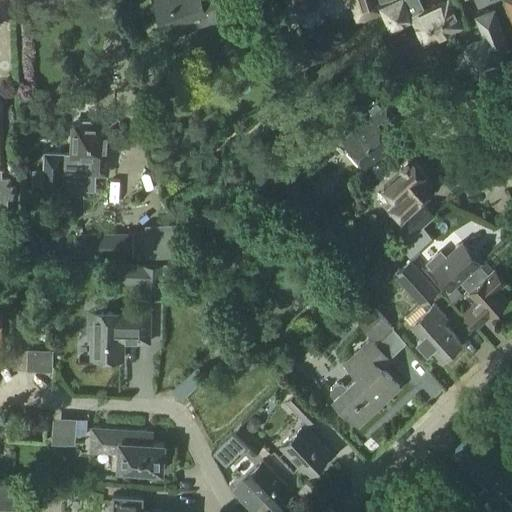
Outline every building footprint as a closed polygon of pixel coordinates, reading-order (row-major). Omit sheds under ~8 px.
[(152,0),(164,34),(196,23),(197,27),(224,18),(217,0),(152,0)] [(290,0),(293,7),(295,6),(296,9),(317,3),(315,0),(290,0)] [(375,0),(344,0),(345,2),(350,1),(356,20),(380,13),(375,0)] [(418,0),(397,0),(381,7),(390,29),(415,18),(418,25),(416,29),(420,39),(425,40),(435,36),(440,37),(444,35),(447,30),(457,26),(447,3),(424,13),(418,0)] [(468,45),(465,50),(473,71),(479,74),(500,66),(502,61),(498,50),(506,48),(493,11),(488,13),(486,8),(474,12),(483,36),(481,40),(468,45)] [(159,55),(139,55),(139,87),(158,87),(159,55)] [(366,118),(341,139),(349,148),(345,151),(356,163),(359,160),(367,168),(384,153),(379,147),(391,136),(382,126),(394,115),(379,99),(362,114),(366,118)] [(44,153),(42,188),(60,189),(60,187),(92,189),(93,172),(105,173),(107,125),(89,124),(89,120),(76,120),(76,123),(72,123),(71,154),(44,153)] [(285,123),(272,134),(284,146),(286,144),(290,140),(296,134),(285,123)] [(308,124),(302,129),(313,141),(319,135),(308,124)] [(302,129),(296,134),(307,146),(313,141),(302,129)] [(296,134),(290,140),(301,151),(307,146),(296,134)] [(320,137),(308,148),(317,157),(329,146),(320,137)] [(290,140),(286,144),(296,156),(301,151),(290,140)] [(400,171),(382,187),(394,200),(388,205),(398,216),(407,208),(412,214),(396,228),(406,239),(409,236),(433,215),(423,204),(419,207),(415,203),(431,188),(420,176),(424,173),(413,160),(412,161),(406,160),(399,166),(400,171)] [(270,203),(256,217),(279,242),(294,228),(270,203)] [(323,250),(337,238),(327,226),(313,238),(323,250)] [(91,231),(90,254),(130,255),(131,231),(91,231)] [(406,239),(399,245),(408,256),(419,246),(409,236),(406,239)] [(439,250),(426,262),(441,279),(438,282),(447,292),(453,286),(458,281),(467,273),(475,266),(479,263),(477,260),(480,258),(472,250),(470,252),(460,242),(444,256),(439,250)] [(411,259),(393,275),(420,307),(438,292),(411,259)] [(322,260),(308,273),(330,296),(345,283),(322,260)] [(467,273),(458,281),(475,301),(462,313),(475,328),(489,316),(506,301),(496,289),(504,282),(492,269),(486,275),(479,267),(477,269),(475,266),(467,273)] [(447,292),(443,295),(450,302),(460,293),(453,286),(447,292)] [(368,304),(354,318),(376,340),(390,327),(368,304)] [(411,323),(422,335),(415,340),(426,351),(432,346),(439,354),(437,355),(442,360),(456,348),(455,346),(459,342),(440,321),(444,317),(432,304),(411,323)] [(88,313),(87,339),(91,339),(90,358),(122,359),(123,342),(149,343),(149,313),(131,312),(131,314),(88,313)] [(335,384),(329,390),(329,395),(332,399),(357,425),(398,387),(380,367),(388,359),(370,339),(344,364),(356,377),(345,387),(341,383),(335,384)] [(228,362),(240,376),(257,360),(244,347),(228,362)] [(27,350),(27,370),(50,371),(51,351),(27,350)] [(178,365),(163,380),(182,400),(198,385),(178,365)] [(296,390),(285,401),(305,423),(317,412),(296,390)] [(245,422),(246,427),(251,429),(256,427),(259,420),(258,415),(253,413),(248,415),(245,422)] [(51,417),(49,441),(73,443),(73,434),(84,435),(85,419),(51,417)] [(240,424),(230,434),(251,455),(261,445),(240,424)] [(302,425),(279,446),(307,475),(329,453),(302,425)] [(91,427),(90,444),(111,445),(111,453),(118,453),(117,469),(125,470),(125,474),(142,475),(142,471),(161,472),(161,466),(165,466),(166,450),(162,450),(163,444),(144,443),(145,431),(91,427)] [(511,469),(473,430),(453,450),(487,485),(476,496),(492,511),(511,511),(511,507),(497,492),(511,477),(511,469)] [(218,458),(233,444),(225,434),(209,448),(218,458)] [(261,461),(243,479),(232,489),(240,497),(239,498),(252,511),(263,501),(272,509),(291,491),(261,461)] [(0,484),(0,509),(25,510),(26,485),(0,484)] [(112,495),(111,511),(158,511),(142,511),(143,497),(112,495)]
